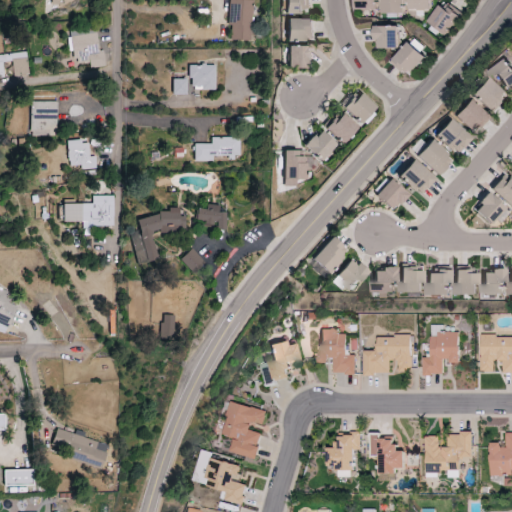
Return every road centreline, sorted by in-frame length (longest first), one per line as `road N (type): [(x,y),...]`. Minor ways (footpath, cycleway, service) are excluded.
road 1 (tertiary): [(505,0),(234,314),(206,359),(153,511)]
road 2 (residential): [(274,511),(304,406),(511,405)]
road 3 (residential): [(115,0),(117,156)]
road 4 (residential): [(436,238),(447,201),(511,126)]
road 5 (residential): [(412,106),(352,43),(343,0)]
